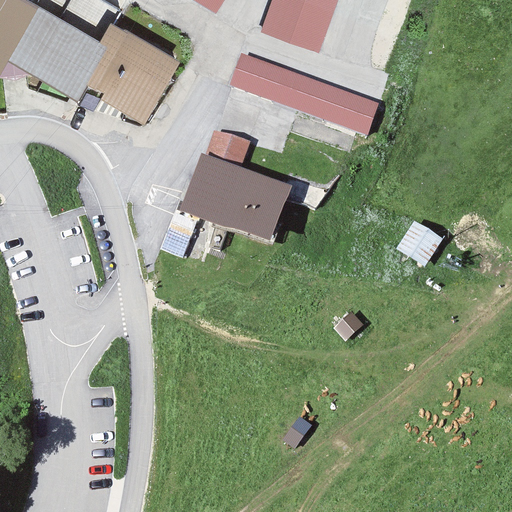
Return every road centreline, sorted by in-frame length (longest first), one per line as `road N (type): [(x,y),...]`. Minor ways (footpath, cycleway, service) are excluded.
road 1 (track): [(484,315),(377,356),(319,355),(224,337),(158,301),(134,297)]
road 2 (track): [(251,511),(511,291)]
road 3 (unknown): [(159,144),(195,95),(191,67),(180,41),(129,0)]
